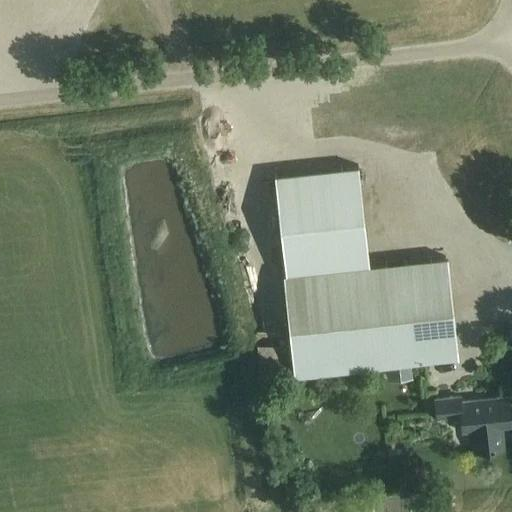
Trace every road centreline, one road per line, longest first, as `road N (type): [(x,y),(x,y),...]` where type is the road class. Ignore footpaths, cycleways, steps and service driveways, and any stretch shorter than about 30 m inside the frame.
road 1 (unclassified): [(0,100),(511,42)]
road 2 (unknown): [(228,74),(249,114),(287,138),(358,154),(395,176),(471,275),(500,281)]
